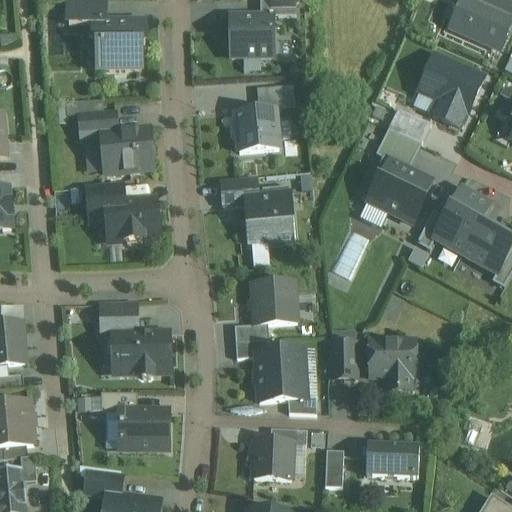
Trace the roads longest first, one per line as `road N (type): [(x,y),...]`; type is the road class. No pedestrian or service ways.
road 1 (residential): [(194,281),(178,0)]
road 2 (residential): [(192,511),(205,380),(194,281)]
road 3 (residential): [(46,289),(62,440)]
road 4 (residential): [(46,289),(194,281)]
road 5 (residential): [(46,289),(35,152)]
